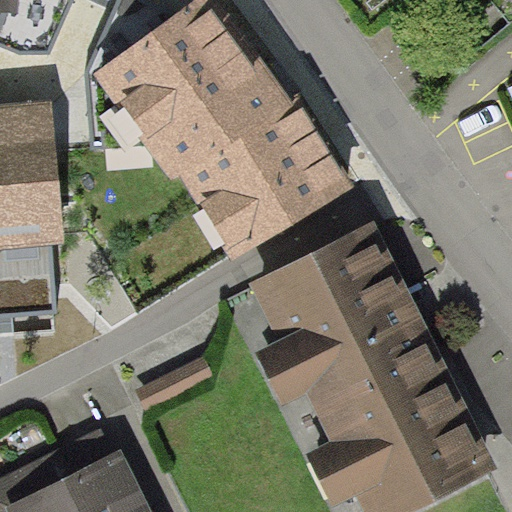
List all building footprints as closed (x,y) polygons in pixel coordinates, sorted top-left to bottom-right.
[(33,0),(0,0),(0,49),(55,75),(72,26),(34,1),(33,0)] [(210,0),(106,73),(237,258),(341,185),(210,0)] [(47,104),(0,107),(0,309),(64,304),(47,104)] [(375,221),(250,283),(278,340),(256,352),(284,407),(306,396),(329,442),(306,454),(333,508),(356,496),(364,511),(411,511),(499,468),(375,221)] [(205,355),(136,389),(148,414),(217,380),(205,355)] [(100,428),(0,477),(0,511),(152,511),(121,449),(113,453),(100,428)]
